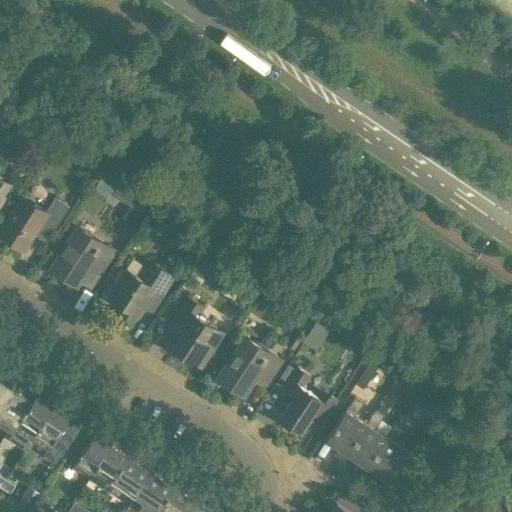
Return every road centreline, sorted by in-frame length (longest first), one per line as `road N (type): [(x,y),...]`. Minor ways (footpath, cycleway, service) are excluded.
road 1 (primary): [(511,225),(191,0)]
road 2 (residential): [(0,289),(251,451),(264,471)]
road 3 (residential): [(264,471),(297,464),(361,505),(387,507),(399,489)]
